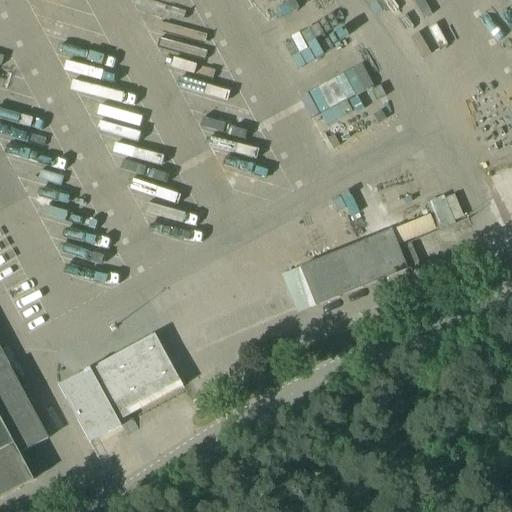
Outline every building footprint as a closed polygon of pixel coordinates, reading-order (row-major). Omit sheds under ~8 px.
[(358,147),(376,137),(354,96),(326,111),(331,120),(338,116),(347,133),(350,131),(358,147)] [(511,168),(490,175),(502,217),(511,214),(511,168)] [(407,270),(393,232),(301,267),(316,307),(407,270)] [(154,334),(64,383),(93,436),(106,428),(109,433),(121,427),(116,417),(180,383),(182,387),(183,387),(154,334)] [(0,498),(33,480),(19,454),(49,438),(0,348),(0,498)]
